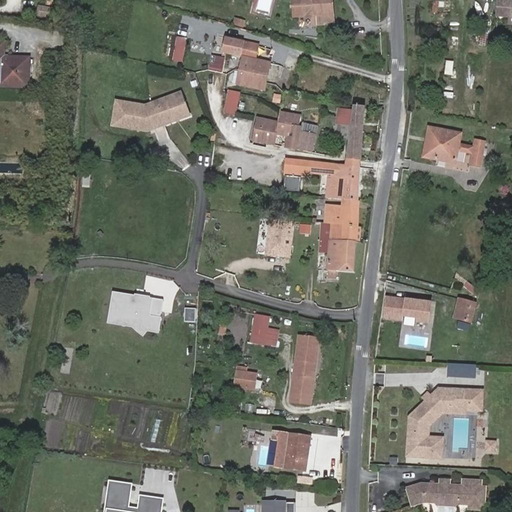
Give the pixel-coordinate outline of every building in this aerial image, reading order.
[(301,15),(300,0),(293,0),(294,15),(301,15)] [(333,20),(331,0),(300,0),(301,15),(306,14),(306,20),(310,23),(319,23),(319,19),(323,19),(323,21),(333,20)] [(511,0),(498,0),(497,16),(511,16),(511,0)] [(453,33),(447,33),(446,49),(458,51),(460,38),(453,38),(453,33)] [(177,35),(174,60),(185,61),(187,36),(177,35)] [(260,45),(227,37),(224,53),(244,57),(239,83),(265,89),(271,63),(257,60),(260,45)] [(0,73),(0,74),(0,79),(0,82),(26,83),(27,57),(1,57),(1,42),(0,42),(0,73)] [(222,72),(226,57),(212,54),(209,69),(222,72)] [(0,82),(0,79),(0,74),(0,73),(0,84),(26,85),(26,83),(0,82)] [(229,88),(225,111),(238,113),(242,90),(229,88)] [(163,118),(189,109),(182,90),(146,104),(118,99),(114,117),(148,123),(153,122),(154,126),(165,122),(163,118)] [(348,157),(360,159),(364,108),(354,107),(353,110),(352,118),(351,125),(349,141),(348,157)] [(350,117),(352,118),(353,110),(338,108),(337,116),(350,117)] [(165,122),(190,113),(189,109),(163,118),(165,122)] [(291,144),(291,148),(296,149),(299,132),(301,132),(302,126),(300,126),(302,116),(281,111),(278,122),(276,135),(288,138),(287,143),(291,144)] [(337,116),(337,122),(348,124),(350,117),(337,116)] [(148,123),(114,117),(113,122),(147,128),(154,126),(153,122),(148,123)] [(271,144),(273,145),(274,145),(276,135),(278,122),(258,118),(255,138),(268,140),(272,141),(271,144)] [(302,129),(318,132),(320,125),(304,121),(302,129)] [(461,134),(430,128),(424,157),(455,163),(458,151),(473,154),(470,165),(481,167),(486,142),(475,140),(474,147),(459,144),(461,134)] [(299,132),(296,149),(313,152),(316,135),(301,132),(299,132)] [(348,157),(347,165),(360,166),(360,159),(348,157)] [(358,200),(360,166),(347,165),(331,163),(331,164),(327,164),(327,162),(288,158),(284,191),(299,194),(301,176),(305,176),(305,172),(330,174),(327,197),(345,199),(358,200)] [(357,227),(359,200),(358,200),(345,199),(344,206),(327,205),(325,223),(332,223),(331,240),(356,241),(357,227)] [(353,270),(356,241),(331,240),(332,223),(325,223),(319,222),(290,219),(290,222),(270,220),(266,254),(289,256),(292,235),(312,236),(311,238),(323,239),(321,251),(330,252),(329,268),(330,268),(329,275),(335,275),(335,268),(353,270)] [(165,300),(112,291),(107,323),(133,327),(143,336),(147,331),(160,333),(165,300)] [(431,302),(387,297),(384,318),(402,320),(402,329),(428,332),(431,302)] [(472,323),(477,303),(459,300),(455,318),(472,323)] [(265,340),(269,315),(257,312),(253,338),(265,340)] [(311,400),(319,335),(299,333),(291,398),(311,400)] [(253,386),(255,371),(237,369),(235,383),(253,386)] [(425,425),(443,409),(449,410),(481,411),(482,393),(441,391),(433,398),(429,402),(411,418),(409,456),(438,457),(439,439),(429,439),(425,438),(425,425)] [(429,427),(449,410),(443,409),(425,425),(425,438),(429,439),(429,427)] [(304,468),(308,434),(287,431),(281,431),(280,439),(286,440),(282,466),(304,468)] [(485,506),(487,486),(482,486),(482,480),(463,479),(462,485),(451,485),(450,482),(440,482),(439,484),(422,483),(406,488),(412,507),(424,503),(435,504),(437,506),(458,507),(460,505),(469,505),(468,510),(481,510),(481,506),(485,506)] [(129,484),(106,481),(101,511),(157,511),(159,500),(138,497),(136,510),(126,508),(129,484)] [(264,501),(263,511),(285,511),(286,502),(264,501)]
